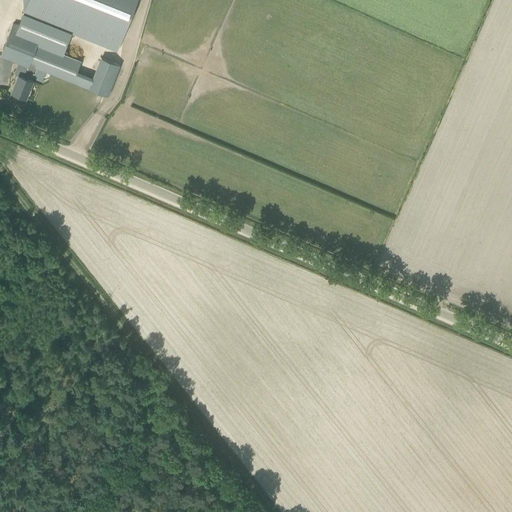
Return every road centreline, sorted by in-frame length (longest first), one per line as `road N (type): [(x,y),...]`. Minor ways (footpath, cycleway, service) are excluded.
road 1 (tertiary): [(511,343),(0,123)]
road 2 (track): [(270,511),(0,168)]
road 3 (track): [(171,388),(76,511)]
